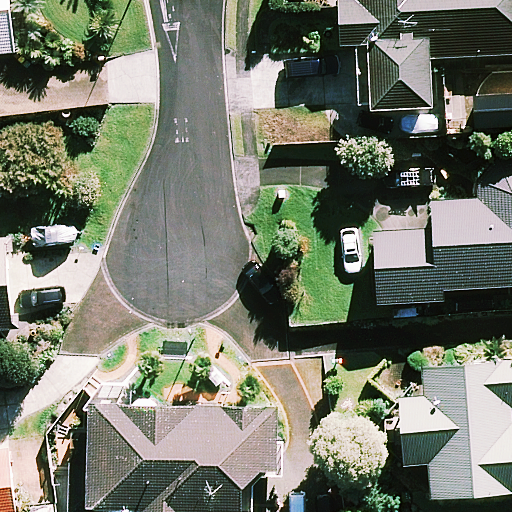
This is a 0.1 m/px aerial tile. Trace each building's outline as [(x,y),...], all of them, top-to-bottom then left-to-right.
[(0,0),(0,56),(20,55),(14,0),(0,0)] [(511,56),(511,0),(341,0),(344,49),(374,47),(378,113),(437,110),(434,61),(511,56)] [(511,165),(480,168),(482,202),(434,204),(436,232),(379,235),(383,305),(447,302),(447,292),(511,287),(511,165)] [(0,242),(0,331),(18,330),(11,242),(0,242)] [(435,501),(511,497),(511,364),(421,368),(423,402),(405,403),(408,466),(434,465),(435,501)] [(76,434),(75,468),(74,511),(248,511),(249,483),(282,484),(283,409),(101,406),(100,435),(76,434)] [(0,452),(0,511),(21,511),(14,450),(0,452)]
